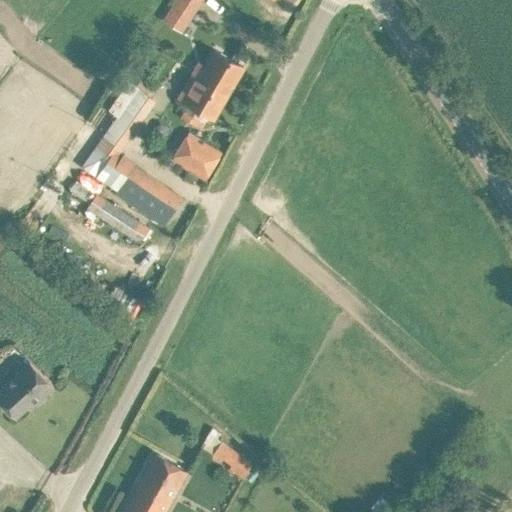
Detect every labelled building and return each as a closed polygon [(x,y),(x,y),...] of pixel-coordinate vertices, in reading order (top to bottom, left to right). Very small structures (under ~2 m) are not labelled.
[(201,74),(195,70),(179,96),(189,102),(180,116),(200,127),(208,113),(213,117),(243,65),(215,49),(201,74)] [(104,94),(98,102),(107,108),(108,109),(116,115),(103,134),(122,147),(136,129),(156,99),(149,94),(136,85),(129,80),(114,101),(104,94)] [(173,158),(206,178),(222,151),(189,131),(173,158)] [(114,147),(96,175),(117,189),(115,191),(144,210),(162,184),(132,164),(134,160),(120,151),(114,147)] [(90,193),(82,210),(140,237),(148,220),(90,193)] [(0,388),(0,400),(15,417),(34,399),(37,401),(53,386),(29,360),(0,388)] [(229,468),(243,478),(254,463),(209,432),(200,445),(212,454),(211,455),(217,459),(219,456),(231,465),(229,468)] [(122,511),(163,511),(187,470),(156,452),(122,511)]
